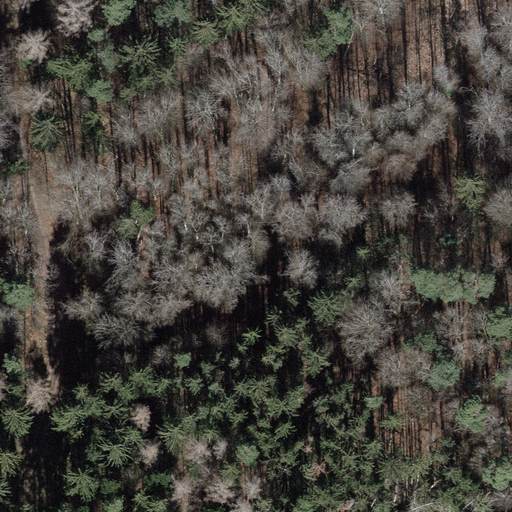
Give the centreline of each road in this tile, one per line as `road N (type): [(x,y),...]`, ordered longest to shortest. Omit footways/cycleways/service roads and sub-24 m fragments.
road 1 (track): [(12,511),(54,399),(53,282),(1,47),(2,0)]
road 2 (track): [(511,270),(234,428),(117,511)]
road 3 (track): [(335,0),(30,179)]
